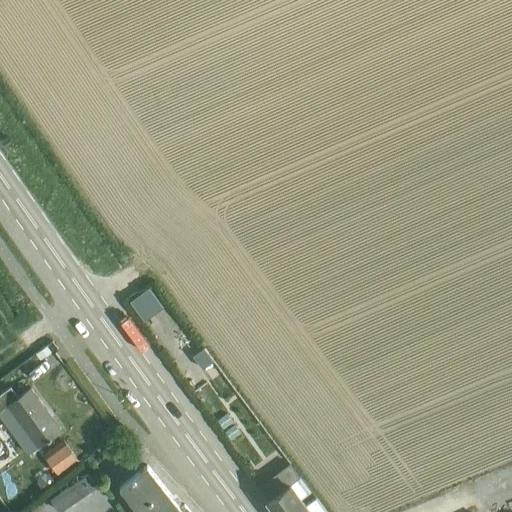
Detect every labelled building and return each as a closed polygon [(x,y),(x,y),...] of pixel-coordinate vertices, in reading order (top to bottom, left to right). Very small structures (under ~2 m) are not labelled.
[(203,369),(213,361),(206,352),(196,360),(203,369)] [(38,448),(62,430),(31,389),(19,398),(10,387),(0,394),(0,411),(8,406),(38,448)] [(227,413),(217,420),(223,428),(233,421),(227,413)] [(234,424),(225,432),(231,440),(240,432),(234,424)] [(65,441),(44,456),(59,476),(80,461),(65,441)] [(190,511),(184,504),(180,507),(147,465),(119,487),(139,511),(190,511)] [(482,486),(478,488),(481,494),(494,489),(492,482),(498,479),(495,472),(479,479),(482,486)] [(87,474),(51,499),(59,511),(96,486),(87,474)] [(268,500),(276,511),(326,511),(316,497),(306,505),(301,499),(308,494),(297,479),(268,500)]
